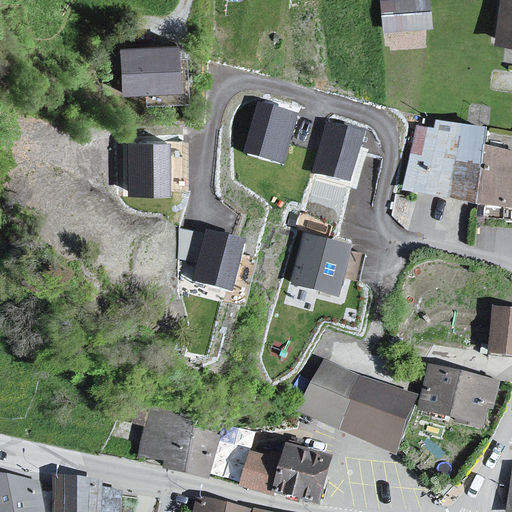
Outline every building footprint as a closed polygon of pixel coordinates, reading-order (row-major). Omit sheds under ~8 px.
[(428,0),(377,0),(380,28),(430,24),(428,0)] [(511,0),(496,0),(491,40),(511,42),(511,0)] [(118,88),(176,85),(174,38),(116,40),(118,88)] [(286,164),(302,111),(262,98),(245,151),(286,164)] [(313,171),(356,184),(371,130),(329,118),(313,171)] [(415,124),(400,188),(511,206),(511,149),(485,143),(486,126),(435,119),(433,126),(415,124)] [(130,194),(173,193),(172,138),(130,138),(130,194)] [(198,289),(244,295),(252,238),(185,229),(180,263),(201,266),(198,289)] [(292,284),(337,296),(342,277),(359,281),(366,253),(304,237),(292,284)] [(511,306),(492,304),(487,351),(511,353),(511,306)] [(296,410),(393,450),(417,394),(320,354),(296,410)] [(427,360),(414,410),(483,427),(488,407),(493,408),(501,379),(427,360)] [(228,438),(154,418),(144,464),(216,484),(228,438)] [(274,451),(245,448),(239,484),(315,501),(328,454),(293,444),(290,457),(274,451)] [(45,511),(39,480),(0,471),(0,511),(45,511)] [(121,511),(123,489),(52,473),(52,511),(121,511)] [(287,511),(196,494),(192,511),(287,511)]
